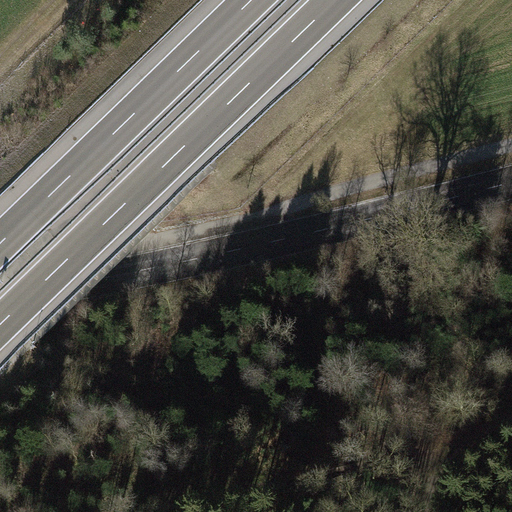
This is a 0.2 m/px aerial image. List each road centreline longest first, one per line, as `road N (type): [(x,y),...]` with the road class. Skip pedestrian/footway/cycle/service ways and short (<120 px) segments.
road 1 (primary): [(511,177),(227,252),(0,294)]
road 2 (motorway): [(0,326),(337,0)]
road 3 (motorway): [(253,0),(0,244)]
road 4 (track): [(432,511),(446,452),(511,405)]
